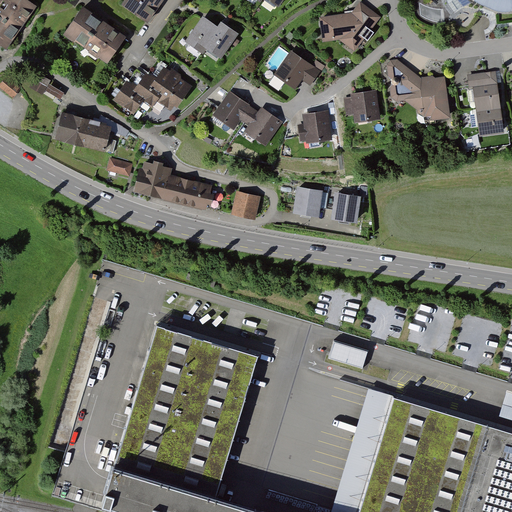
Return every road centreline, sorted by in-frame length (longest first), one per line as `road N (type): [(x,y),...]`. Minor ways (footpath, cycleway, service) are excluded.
road 1 (residential): [(151,217),(157,203),(258,222),(274,208),(269,192),(182,168),(44,68),(0,68)]
road 2 (primary): [(151,217),(511,282)]
road 3 (residential): [(404,33),(325,97),(278,109),(252,94)]
road 4 (primary): [(0,144),(151,217)]
